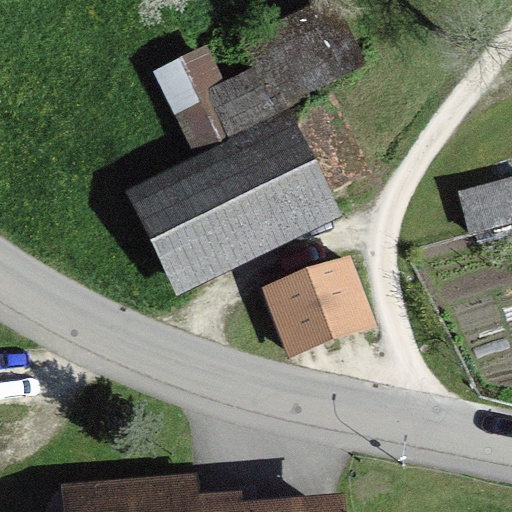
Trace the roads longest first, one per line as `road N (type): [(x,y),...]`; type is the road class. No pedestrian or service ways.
road 1 (residential): [(442,424),(186,361),(0,267)]
road 2 (residential): [(442,424),(375,245),(418,143),(511,28)]
